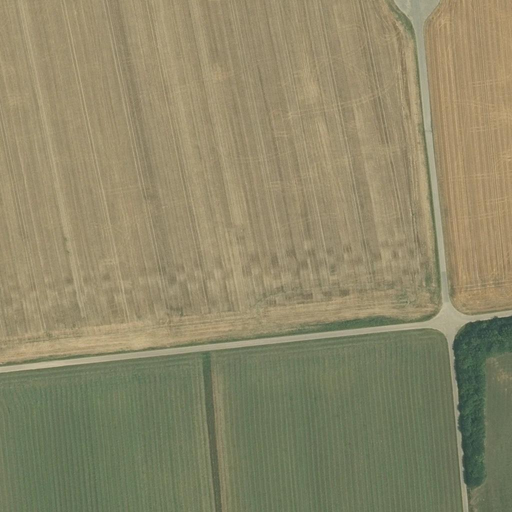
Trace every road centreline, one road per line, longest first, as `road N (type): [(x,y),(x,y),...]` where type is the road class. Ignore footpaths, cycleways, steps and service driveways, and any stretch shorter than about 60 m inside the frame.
road 1 (track): [(511,314),(0,370)]
road 2 (track): [(415,0),(466,511)]
